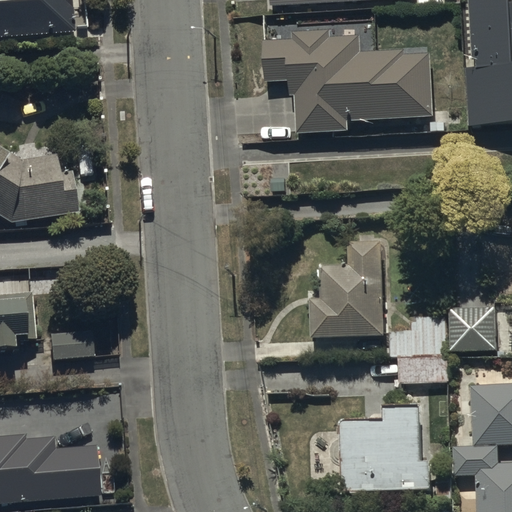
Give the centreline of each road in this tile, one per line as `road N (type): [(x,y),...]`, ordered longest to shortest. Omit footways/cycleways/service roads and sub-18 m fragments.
road 1 (residential): [(175,241),(194,455),(211,511)]
road 2 (residential): [(158,0),(175,241)]
road 3 (residential): [(175,241),(0,247)]
